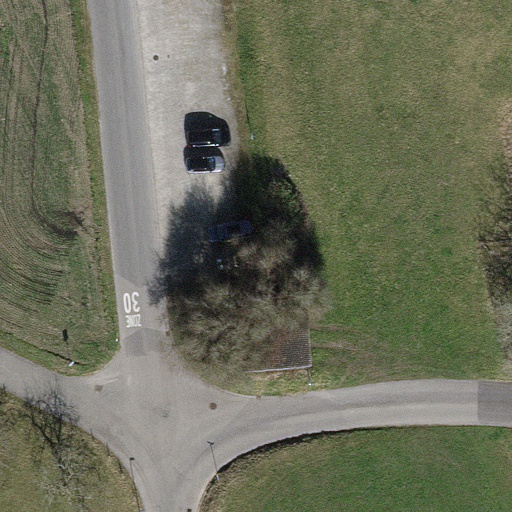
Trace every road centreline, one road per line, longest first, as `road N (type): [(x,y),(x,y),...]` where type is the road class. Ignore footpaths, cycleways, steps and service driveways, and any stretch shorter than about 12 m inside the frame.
road 1 (unclassified): [(153,448),(113,0)]
road 2 (residential): [(511,413),(389,407),(153,448)]
road 3 (track): [(153,448),(0,374)]
